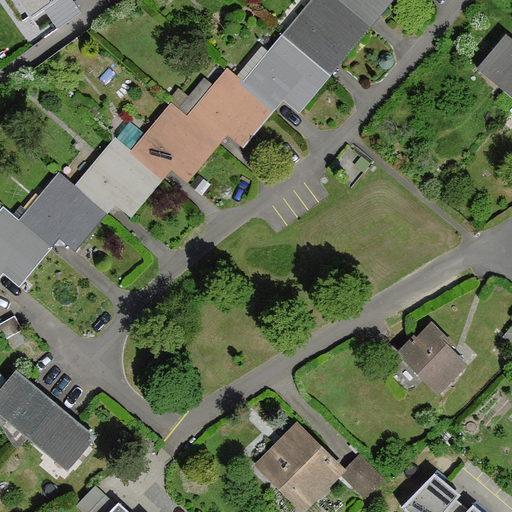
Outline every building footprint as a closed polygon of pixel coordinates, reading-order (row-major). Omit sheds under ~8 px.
[(4,0),(3,1),(20,24),(31,16),(33,20),(45,12),(57,30),(81,13),(71,0),(4,0)] [(315,10),(289,40),(314,61),(328,47),(339,56),(366,23),(355,14),(337,0),(316,0),(310,7),(315,10)] [(337,0),(355,14),(365,0),(368,0),(379,8),(385,0),(337,0)] [(375,12),(379,8),(368,0),(365,0),(355,14),(366,23),(375,12)] [(275,58),(249,89),(270,106),(275,110),(287,95),(299,104),(326,71),(314,61),(289,40),(286,37),(271,55),(275,58)] [(511,90),(511,43),(506,39),(487,63),(503,77),(500,80),(511,90)] [(336,59),(339,56),(328,47),(314,61),(326,71),(336,59)] [(219,93),(193,124),(214,141),(219,144),(231,129),(242,139),(270,106),(249,89),(229,72),(215,89),(219,93)] [(215,89),(203,81),(177,110),(193,124),(219,93),(215,89)] [(163,127),(137,158),(158,175),(162,179),(172,168),(175,164),(186,174),(214,141),(193,124),(177,110),(173,107),(158,124),(163,127)] [(107,162),(81,193),(101,210),(106,214),(116,203),(119,199),(130,208),(158,175),(137,158),(117,141),(103,158),(107,162)] [(349,146),(329,168),(352,189),(372,165),(349,146)] [(51,196),(25,227),(46,245),(50,248),(58,238),(63,233),(74,243),(101,210),(81,193),(61,176),(47,193),(51,196)] [(0,275),(3,272),(7,268),(18,277),(46,245),(25,227),(5,211),(0,216),(0,275)] [(0,343),(24,330),(16,316),(0,324),(0,343)] [(415,340),(401,354),(439,391),(465,364),(444,343),(448,340),(433,326),(418,342),(415,340)] [(511,327),(503,339),(511,346),(511,327)] [(20,378),(16,374),(0,394),(0,400),(14,413),(11,416),(33,433),(55,407),(20,378)] [(75,423),(55,407),(33,433),(53,451),(56,448),(73,462),(93,438),(75,423)] [(341,469),(298,428),(261,467),(289,493),(296,485),(311,500),(341,469)] [(385,478),(362,456),(345,475),(367,496),(385,478)] [(98,481),(81,503),(91,511),(101,511),(115,494),(98,481)] [(145,511),(135,502),(125,511),(145,511)]
